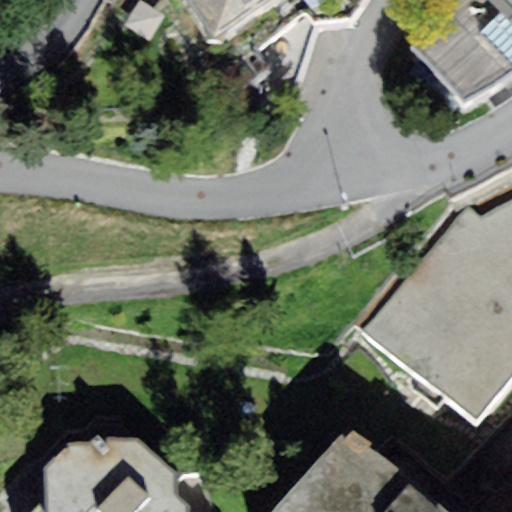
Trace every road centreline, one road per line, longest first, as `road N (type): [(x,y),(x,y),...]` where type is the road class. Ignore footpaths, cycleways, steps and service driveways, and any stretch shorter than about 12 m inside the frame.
road 1 (residential): [(339,185),(207,197),(0,164)]
road 2 (residential): [(339,185),(343,117),(402,0)]
road 3 (residential): [(511,117),(417,168),(339,185)]
